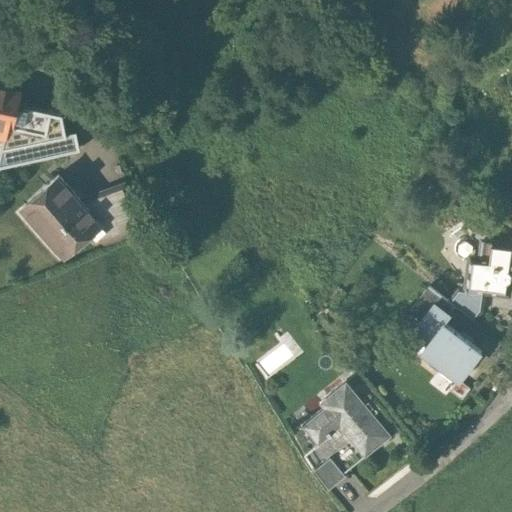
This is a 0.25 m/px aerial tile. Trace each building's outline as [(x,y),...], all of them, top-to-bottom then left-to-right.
[(22,93),(0,88),(0,138),(7,140),(9,131),(14,132),(15,129),(19,109),(22,93)] [(51,116),(19,109),(15,129),(46,136),(51,116)] [(75,142),(57,138),(53,155),(71,159),(75,142)] [(61,177),(22,211),(65,260),(98,231),(104,226),(86,206),(61,177)] [(126,192),(86,206),(104,226),(98,231),(103,245),(140,230),(126,192)] [(476,260),(471,289),(510,297),(511,286),(511,243),(484,240),(483,247),(495,248),(493,262),(476,260)] [(418,328),(434,341),(449,323),(455,316),(439,303),(418,328)] [(434,341),(425,352),(463,383),(487,354),(449,323),(434,341)] [(328,410),(306,428),(321,446),(343,428),(368,458),(394,437),(350,383),(324,404),(328,410)] [(300,422),(319,404),(314,398),(295,416),(300,422)] [(348,478),(335,460),(319,472),(332,490),(348,478)]
